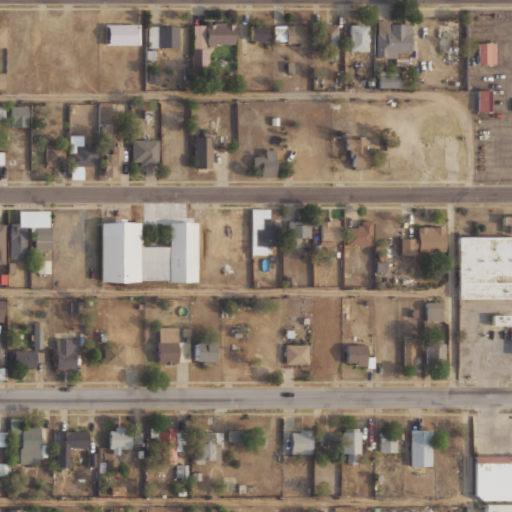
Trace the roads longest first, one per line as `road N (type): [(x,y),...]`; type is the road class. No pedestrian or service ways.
road 1 (residential): [(511,397),(0,398)]
road 2 (residential): [(511,194),(0,194)]
